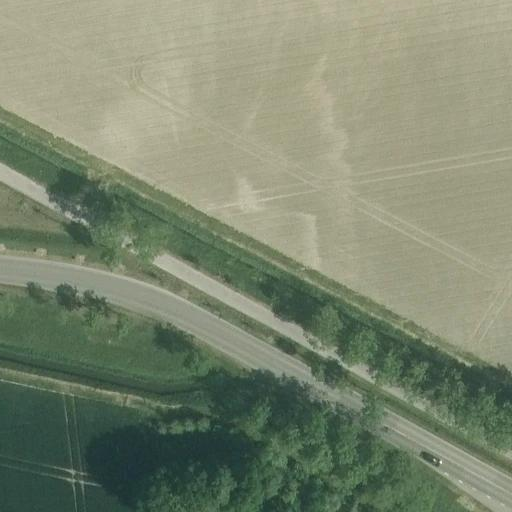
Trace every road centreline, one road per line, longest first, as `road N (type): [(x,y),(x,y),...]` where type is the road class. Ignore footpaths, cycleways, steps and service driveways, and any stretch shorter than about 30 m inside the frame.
road 1 (unclassified): [(511,452),(0,173)]
road 2 (tertiary): [(511,496),(176,311),(110,288),(0,271)]
